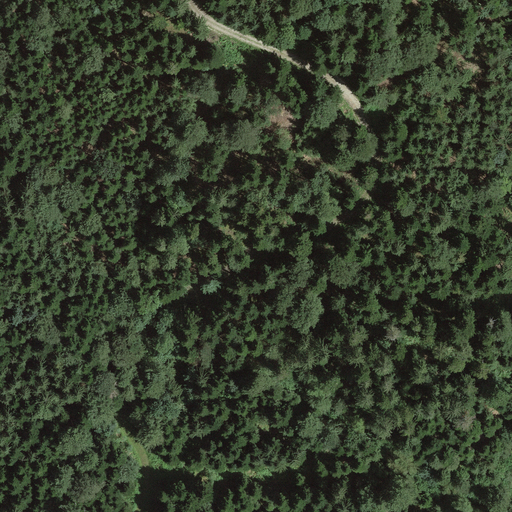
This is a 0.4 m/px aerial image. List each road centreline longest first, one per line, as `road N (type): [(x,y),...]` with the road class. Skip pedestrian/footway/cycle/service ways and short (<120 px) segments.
road 1 (track): [(177,300),(248,253),(342,219),(371,192),(375,164),(371,131),(334,80),(212,24),(192,0)]
road 2 (track): [(47,385),(126,424),(142,446),(143,511)]
